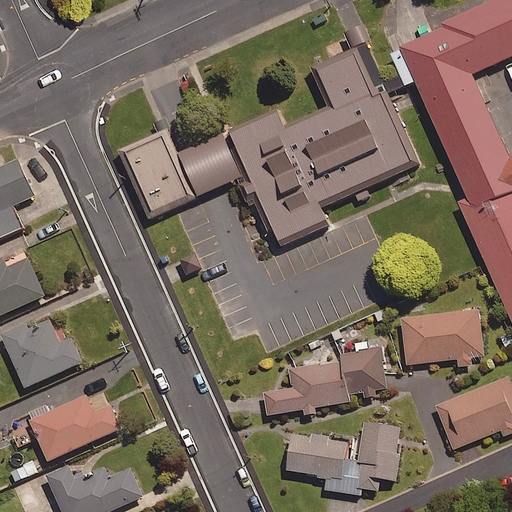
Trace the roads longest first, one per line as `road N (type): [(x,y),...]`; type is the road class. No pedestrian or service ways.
road 1 (residential): [(240,511),(51,88)]
road 2 (residential): [(51,88),(243,0)]
